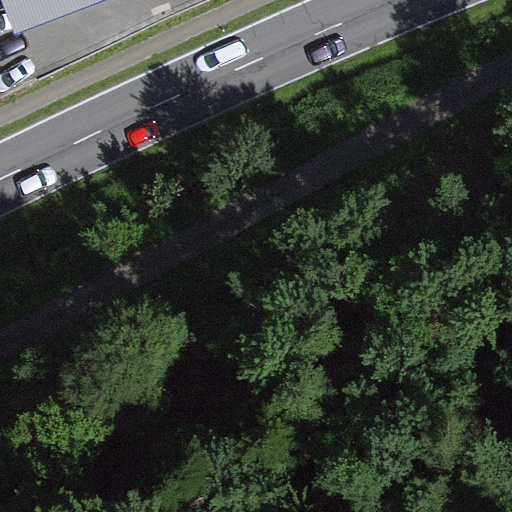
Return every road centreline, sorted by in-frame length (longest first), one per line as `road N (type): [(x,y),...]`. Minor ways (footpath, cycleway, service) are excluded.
road 1 (track): [(0,360),(511,72)]
road 2 (primary): [(0,183),(427,0)]
